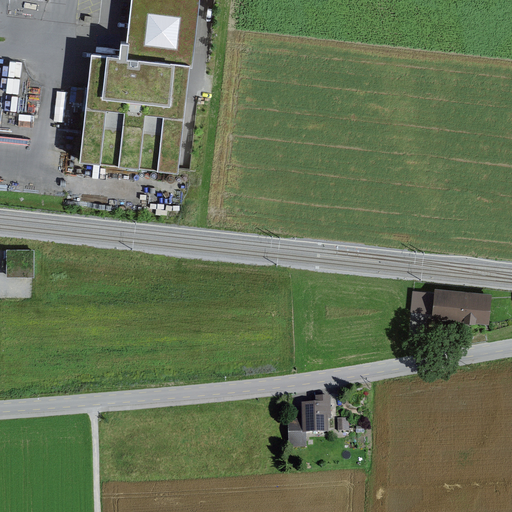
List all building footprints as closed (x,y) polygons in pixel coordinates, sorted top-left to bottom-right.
[(191,67),(199,0),(132,0),(125,59),(191,67)] [(179,172),(191,67),(125,59),(92,55),(79,160),(179,172)] [(2,76),(0,101),(0,122),(17,124),(23,60),(10,59),(9,77),(2,76)] [(34,250),(6,250),(6,278),(34,278),(34,250)] [(489,325),(492,295),(435,289),(434,293),(413,291),(411,312),(432,314),(431,320),(489,325)] [(333,434),(333,400),(320,400),(320,405),(305,406),(305,421),(291,421),(291,449),(308,449),(307,434),(333,434)]
